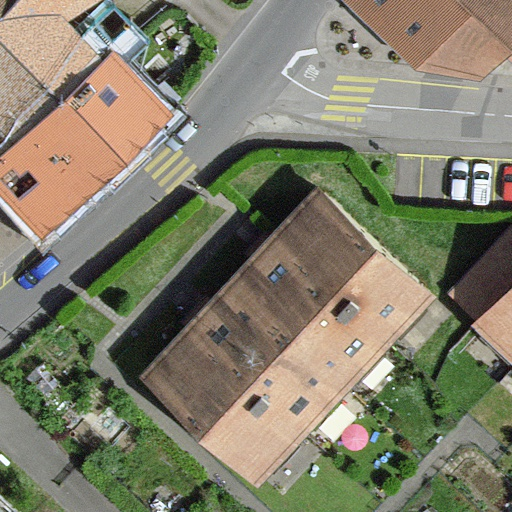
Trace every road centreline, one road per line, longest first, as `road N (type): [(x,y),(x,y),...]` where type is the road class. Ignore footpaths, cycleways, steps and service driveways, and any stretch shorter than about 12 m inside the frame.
road 1 (secondary): [(262,59),(214,119),(0,316)]
road 2 (residential): [(511,116),(347,104),(309,91),(262,59)]
